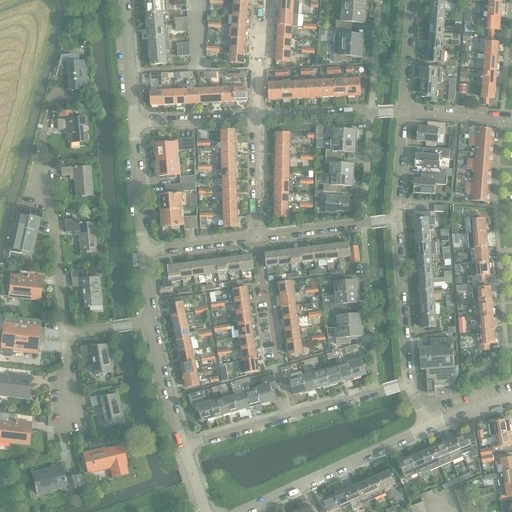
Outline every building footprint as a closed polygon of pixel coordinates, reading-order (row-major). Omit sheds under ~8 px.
[(147,7),(147,14),(163,13),(163,14),(167,13),(166,0),(161,1),(145,2),(145,7),(147,7)] [(360,1),(360,0),(342,0),(344,0),(343,11),(365,13),(366,1),(360,1)] [(432,1),(431,14),(445,15),(446,2),(432,1)] [(281,2),(280,14),(298,15),(299,3),(294,3),(294,2),(281,2)] [(484,16),(484,17),(488,17),(501,18),(501,17),(502,3),(489,2),(488,13),(484,13),(484,16)] [(247,17),(248,5),(234,4),(233,15),(247,17)] [(364,23),(365,13),(343,11),(342,22),(337,21),(336,28),(348,29),(349,22),(364,23)] [(146,22),(147,27),(164,26),(163,14),(163,13),(147,14),(148,22),(146,22)] [(280,14),(279,26),(292,27),(297,27),(298,15),(280,14)] [(431,14),(430,26),(444,27),(445,15),(431,14)] [(229,15),(229,21),(233,21),(232,27),(246,29),(247,17),(233,15),(229,15)] [(487,28),(487,30),(489,30),(489,36),(494,37),(494,30),(497,31),(500,31),(500,28),(501,18),(488,17),(487,28)] [(189,32),(188,25),(176,25),(176,33),(189,32)] [(148,33),(149,40),(169,39),(167,26),(164,26),(147,27),(147,33),(148,33)] [(279,26),(278,38),(292,39),(292,27),(279,26)] [(444,34),(444,27),(430,26),(429,36),(428,36),(428,38),(429,38),(443,39),(452,40),(459,41),(459,34),(452,33),(452,34),(444,34)] [(232,27),(231,39),(245,40),(246,29),(232,27)] [(336,34),(335,45),(341,45),(352,46),(361,47),(362,36),(352,35),(348,34),(348,29),(345,28),(336,28),(336,34)] [(486,42),(485,56),(498,57),(499,43),(493,43),(494,37),(489,36),(488,42),(486,42)] [(278,38),(277,50),(291,51),(292,39),(278,38)] [(429,38),(428,50),(444,52),(443,51),(443,39),(429,38)] [(148,47),(149,53),(166,52),(170,52),(169,39),(149,40),(150,47),(148,47)] [(231,39),(230,51),(244,52),(245,40),(231,39)] [(177,44),(177,51),(190,50),(189,43),(177,44)] [(334,55),(334,62),(346,63),(346,57),(352,57),(360,58),(361,47),(352,46),(341,45),(335,45),(334,55)] [(290,63),(295,63),(295,58),(290,58),(291,51),(277,50),(276,62),(290,63)] [(442,64),(444,64),(444,52),(428,50),(427,63),(442,64)] [(244,64),(244,52),(230,51),(230,63),(244,64)] [(167,64),(166,52),(149,53),(149,58),(150,58),(151,66),(162,65),(166,65),(167,64)] [(69,91),(86,90),(83,62),(75,63),(74,54),(61,56),(58,66),(68,70),(68,76),(66,76),(66,80),(68,80),(69,91)] [(478,56),(477,59),(485,60),(484,70),(497,71),(498,57),(485,56),(478,55),(478,56)] [(423,69),(422,84),(436,85),(436,84),(441,85),(442,70),(423,69)] [(484,70),(483,84),(496,85),(497,71),(484,70)] [(163,88),(163,80),(163,74),(150,75),(150,81),(157,80),(158,92),(150,92),(151,106),(164,106),(163,92),(163,88)] [(347,80),(334,81),(335,97),(348,97),(347,80)] [(360,80),(347,80),(348,97),(361,96),(360,80)] [(321,81),(308,82),(309,98),(322,98),(321,81)] [(334,81),(321,81),(322,98),(335,97),(334,81)] [(295,82),(282,83),(283,100),(296,99),(295,82)] [(308,82),(295,82),(296,99),(309,98),(308,82)] [(234,83),(228,84),(228,88),(223,89),(224,103),(236,102),(235,83),(234,83)] [(241,83),(235,83),(236,102),(248,102),(247,87),(241,88),(241,83)] [(270,100),(283,100),(282,83),(269,84),(270,100)] [(223,89),(217,89),(217,84),(210,84),(211,89),(212,89),(212,103),(224,103),(223,89)] [(436,92),(436,85),(422,84),(421,98),(427,98),(426,102),(437,103),(437,92),(436,92)] [(495,99),(496,85),(483,84),(482,98),(484,98),(484,104),(489,105),(489,99),(495,99)] [(180,91),(176,91),(176,105),(188,105),(187,90),(186,86),(180,86),(180,91)] [(192,87),(187,87),(187,90),(188,105),(200,104),(199,90),(192,90),(192,87)] [(176,91),(168,91),(168,88),(163,88),(163,92),(164,106),(176,105),(176,91)] [(211,89),(199,90),(200,104),(212,103),(212,89),(211,89)] [(91,95),(72,96),(74,109),(92,107),(91,95)] [(58,119),(73,118),(72,111),(57,112),(58,119)] [(69,143),(87,142),(85,118),(57,120),(58,130),(68,129),(69,143)] [(444,136),(444,123),(427,122),(427,128),(418,128),(417,142),(426,142),(425,146),(435,147),(436,136),(444,136)] [(470,135),(470,140),(494,142),(495,130),(478,128),(477,136),(470,135)] [(334,129),(333,141),(356,143),(356,131),(334,129)] [(221,131),(221,143),(235,143),(235,131),(221,131)] [(276,133),(276,145),(290,146),(290,134),(276,133)] [(157,145),(158,161),(176,159),(176,151),(194,150),(194,138),(177,139),(177,140),(167,141),(168,144),(157,145)] [(477,146),(476,153),(493,154),(494,142),(470,140),(470,146),(477,146)] [(327,150),(326,157),(338,158),(342,158),(342,151),(352,152),(355,152),(356,143),(333,141),(332,150),(327,150)] [(221,143),(218,143),(218,149),(221,148),(222,155),(236,155),(235,143),(221,143)] [(276,145),(276,157),(290,158),(290,146),(276,145)] [(416,154),(415,168),(439,169),(440,159),(449,160),(450,150),(424,148),(423,155),(416,154)] [(469,159),(468,164),(493,166),(493,154),(476,153),(476,160),(469,159)] [(222,155),(222,167),(236,167),(236,155),(222,155)] [(276,157),(275,169),(289,170),(290,158),(276,157)] [(337,163),(338,158),(326,157),(326,163),(331,163),(330,175),(353,176),(354,164),(337,163)] [(177,167),(176,159),(158,161),(159,176),(169,176),(170,179),(176,178),(176,175),(180,175),(180,167),(177,167)] [(475,170),(474,177),(492,178),(493,166),(468,164),(468,166),(468,170),(475,170)] [(83,197),(92,196),(90,168),(76,169),(76,167),(61,169),(62,176),(70,176),(70,180),(75,180),(77,197),(81,197),(81,198),(83,198),(83,197)] [(222,167),(222,179),(237,179),(236,167),(222,167)] [(275,169),(275,181),(289,182),(289,170),(275,169)] [(414,180),(413,194),(435,195),(436,185),(446,186),(447,176),(421,174),(421,180),(414,180)] [(352,187),(353,176),(330,175),(330,184),(324,184),(324,191),(335,192),(336,186),(352,187)] [(180,177),(180,185),(195,184),(195,176),(180,177)] [(467,183),(466,189),(491,190),(492,178),(474,177),(474,184),(467,183)] [(237,191),(237,179),(222,179),(223,191),(237,191)] [(275,181),(275,193),(289,194),(289,182),(275,181)] [(166,195),(160,196),(161,212),(181,210),(180,202),(182,202),(182,195),(184,195),(184,192),(196,191),(195,186),(195,184),(180,185),(165,186),(166,195)] [(490,203),(491,190),(466,189),(466,194),(473,194),(472,201),(490,203)] [(223,191),(223,203),(237,203),(237,191),(223,191)] [(335,197),(335,192),(324,191),(323,197),(327,197),(326,212),(337,213),(337,211),(348,212),(350,198),(335,197)] [(275,193),(275,205),(288,206),(289,194),(275,193)] [(223,203),(224,215),(238,215),(237,203),(223,203)] [(288,218),(288,206),(275,205),(274,218),(288,218)] [(181,218),(181,210),(161,212),(162,227),(173,227),(173,230),(180,229),(180,226),(184,226),(184,230),(197,229),(197,217),(181,218)] [(415,221),(416,233),(430,232),(434,232),(434,227),(436,227),(435,219),(431,220),(431,212),(420,213),(420,214),(416,214),(417,220),(415,221)] [(36,238),(38,225),(40,219),(18,214),(15,228),(19,229),(17,239),(13,238),(10,252),(30,256),(34,237),(36,238)] [(470,217),(471,233),(472,233),(487,232),(486,219),(480,220),(480,214),(475,214),(475,216),(470,217)] [(238,227),(238,215),(224,215),(224,227),(238,227)] [(81,223),(79,224),(78,219),(72,220),(65,220),(66,232),(74,232),(74,236),(79,236),(81,253),(85,253),(85,254),(88,254),(88,253),(97,252),(94,223),(81,225),(81,223)] [(416,233),(417,244),(431,243),(430,232),(416,233)] [(475,248),(475,249),(488,248),(487,232),(472,233),(471,233),(468,234),(469,249),(475,248)] [(349,242),(337,244),(339,258),(351,257),(352,263),(360,262),(357,247),(350,248),(349,242)] [(431,244),(431,243),(417,244),(418,257),(432,256),(437,255),(436,243),(431,244)] [(337,244),(325,245),(327,260),(328,264),(333,263),(333,259),(339,258),(337,244)] [(325,245),(313,247),(315,261),(327,260),(325,245)] [(313,247),(301,248),(303,263),(315,261),(313,247)] [(301,248),(289,250),(291,264),(303,263),(301,248)] [(475,249),(477,264),(489,263),(488,248),(475,249)] [(289,250),(277,252),(279,266),(291,264),(289,250)] [(267,268),(279,266),(277,252),(265,253),(267,268)] [(252,255),(240,257),(242,271),(253,269),(252,255)] [(418,257),(418,269),(432,268),(432,256),(418,257)] [(240,257),(228,258),(230,272),(242,271),(240,257)] [(228,258),(216,260),(218,274),(230,272),(228,258)] [(216,260),(204,261),(206,275),(206,280),(212,279),(211,275),(218,274),(216,260)] [(204,261),(192,263),(194,277),(206,275),(204,261)] [(192,263),(180,265),(182,279),(194,277),(192,263)] [(490,275),(489,263),(477,264),(471,264),(471,276),(467,277),(468,283),(481,282),(485,282),(485,276),(490,275)] [(182,280),(182,279),(180,265),(168,266),(169,271),(167,271),(163,272),(165,289),(173,288),(173,287),(172,283),(181,280),(182,280)] [(432,268),(418,269),(419,280),(438,279),(438,276),(436,275),(436,274),(435,267),(432,268)] [(10,276),(9,287),(3,287),(2,297),(39,301),(42,278),(33,277),(34,271),(20,269),(19,277),(10,276)] [(332,277),(329,277),(329,284),(335,283),(336,294),(352,293),(358,292),(357,281),(342,282),(342,279),(345,279),(344,276),(341,276),(332,277)] [(88,277),(72,279),(73,287),(82,286),(84,308),(101,306),(99,278),(88,279),(88,277)] [(438,279),(419,280),(420,293),(434,291),(434,284),(445,283),(445,285),(452,284),(451,278),(444,278),(444,279),(438,279)] [(318,287),(317,288),(316,279),(311,280),(312,288),(311,288),(312,294),(319,293),(318,287)] [(279,283),(280,295),(294,293),(292,281),(279,283)] [(486,288),(485,282),(481,282),(481,288),(480,288),(473,288),(474,302),(480,301),(480,302),(492,301),(491,288),(486,288)] [(233,290),(235,302),(249,300),(247,288),(233,290)] [(420,293),(421,305),(435,304),(434,291),(420,293)] [(359,303),(358,292),(336,294),(337,304),(331,305),(332,312),(344,310),(343,304),(359,303)] [(280,295),(282,307),(296,305),(294,293),(280,295)] [(169,305),(172,317),(186,315),(183,302),(183,303),(182,298),(170,299),(171,305),(169,305)] [(250,312),(249,300),(235,302),(237,314),(250,312)] [(480,302),(481,317),(494,316),(492,301),(480,302)] [(421,305),(422,317),(436,315),(435,304),(421,305)] [(282,307),(284,319),(297,317),(296,305),(282,307)] [(344,316),(344,310),(332,312),(332,317),(338,316),(339,328),(361,326),(360,315),(344,316)] [(252,324),(250,312),(237,314),(238,326),(252,324)] [(186,315),(172,317),(174,329),(188,327),(194,325),(191,314),(186,315)] [(436,322),(436,315),(422,317),(423,329),(430,328),(430,332),(440,331),(439,322),(436,322)] [(481,317),(482,333),(495,331),(494,316),(481,317)] [(284,319),(285,331),(299,329),(297,317),(284,319)] [(16,325),(3,324),(2,332),(1,332),(0,337),(0,353),(1,355),(4,356),(7,357),(10,356),(13,354),(13,352),(36,354),(39,328),(38,328),(39,322),(17,320),(16,325)] [(254,336),(252,324),(238,326),(234,327),(234,332),(239,331),(240,338),(254,336)] [(339,338),(336,338),(337,345),(347,344),(346,338),(352,337),(362,337),(361,326),(339,328),(339,338)] [(174,329),(177,341),(196,337),(196,338),(198,337),(197,333),(189,334),(188,327),(174,329)] [(285,331),(287,343),(301,341),(299,329),(285,331)] [(496,344),(495,331),(482,333),(483,344),(479,345),(479,351),(491,350),(490,344),(496,344)] [(240,338),(242,350),(255,348),(254,336),(240,338)] [(196,337),(177,341),(179,353),(193,350),(199,349),(196,338),(196,337)] [(436,349),(420,350),(421,360),(422,371),(426,370),(428,394),(435,393),(435,387),(443,386),(454,379),(456,368),(454,368),(454,358),(452,339),(435,341),(436,349)] [(302,353),(301,341),(287,343),(289,355),(302,353)] [(99,375),(112,372),(107,345),(96,347),(96,345),(81,347),(82,356),(92,354),(95,375),(98,375),(98,376),(99,375)] [(347,354),(352,353),(358,351),(356,345),(345,348),(347,354)] [(242,350),(244,362),(257,360),(255,348),(242,350)] [(179,353),(181,365),(195,362),(201,361),(200,356),(194,357),(193,350),(179,353)] [(349,362),(349,363),(354,379),(367,376),(362,358),(349,362)] [(259,372),(257,360),(244,362),(238,363),(239,368),(244,367),(245,374),(259,372)] [(181,365),(184,376),(197,374),(195,362),(181,365)] [(354,379),(349,363),(337,366),(342,383),(354,379)] [(342,383),(337,366),(326,370),(330,386),(342,383)] [(318,368),(313,370),(314,373),(319,389),(330,386),(326,370),(319,372),(318,368)] [(292,378),(289,379),(294,396),(307,392),(302,376),(302,375),(301,372),(291,375),(292,378)] [(314,373),(302,376),(307,392),(319,389),(314,373)] [(200,386),(197,374),(184,376),(186,388),(200,386)] [(0,397),(28,400),(31,378),(15,376),(15,378),(0,376),(0,397)] [(257,388),(257,389),(262,405),(274,401),(271,391),(277,389),(273,376),(261,379),(263,386),(257,388)] [(249,384),(243,385),(245,392),(250,408),(262,405),(257,389),(251,391),(249,384)] [(225,385),(219,387),(220,392),(221,395),(228,393),(225,385)] [(202,422),(215,418),(211,402),(210,402),(210,401),(204,403),(203,399),(206,398),(204,391),(188,395),(192,408),(198,406),(200,413),(196,414),(198,421),(197,421),(201,420),(202,422)] [(245,392),(234,396),(238,411),(250,408),(245,392)] [(110,424),(123,421),(117,394),(106,397),(105,395),(90,398),(92,407),(102,404),(106,425),(108,425),(109,426),(110,425),(110,424)] [(234,396),(222,399),(227,415),(238,411),(234,396)] [(222,399),(211,402),(215,418),(227,415),(222,399)] [(31,424),(16,422),(13,422),(13,417),(0,415),(0,443),(29,447),(31,424)] [(495,423),(489,424),(491,437),(497,436),(511,433),(509,420),(495,423)] [(492,445),(493,449),(493,452),(505,450),(505,447),(511,446),(511,440),(511,433),(497,436),(498,444),(492,445)] [(467,434),(455,439),(463,457),(465,457),(464,455),(470,452),(473,457),(478,456),(475,435),(469,436),(467,434)] [(452,462),(463,457),(455,439),(444,443),(452,462)] [(444,443),(433,448),(441,467),(452,462),(444,443)] [(113,478),(128,474),(125,465),(126,465),(122,446),(102,451),(101,450),(83,454),(88,474),(93,473),(93,471),(110,467),(113,478)] [(433,448),(422,453),(430,472),(441,467),(433,448)] [(491,449),(480,451),(482,457),(483,457),(492,456),(491,449)] [(424,474),(430,472),(422,453),(410,458),(417,474),(418,474),(420,479),(425,477),(424,474)] [(399,463),(406,477),(407,479),(417,474),(410,458),(399,463)] [(497,466),(499,474),(511,471),(511,458),(501,460),(501,461),(495,462),(496,466),(497,466)] [(70,490),(78,489),(85,487),(82,474),(75,476),(65,479),(62,467),(32,474),(35,488),(34,488),(36,495),(38,495),(37,494),(52,490),(53,491),(67,488),(67,486),(69,485),(70,490)] [(389,471),(378,476),(385,493),(391,490),(390,488),(396,485),(389,471)] [(501,486),(506,485),(511,484),(511,471),(499,474),(491,475),(486,476),(486,481),(499,478),(501,486)] [(470,474),(459,479),(461,483),(472,478),(470,474)] [(378,476),(367,481),(375,499),(386,494),(385,493),(378,476)] [(446,480),(448,484),(450,488),(461,483),(459,479),(452,482),(450,479),(446,480)] [(367,481),(356,486),(364,504),(375,499),(367,481)] [(511,497),(511,484),(506,485),(507,494),(501,495),(502,499),(508,498),(511,497)] [(365,506),(364,504),(356,486),(344,491),(353,511),(361,508),(362,511),(366,509),(365,506)] [(455,491),(457,498),(469,494),(467,487),(455,491)] [(340,511),(351,511),(353,511),(344,491),(333,497),(339,508),(340,511)] [(457,498),(460,505),(472,500),(469,494),(457,498)] [(333,497),(322,502),(326,511),(340,511),(339,508),(333,497)] [(460,505),(462,511),(474,507),(472,500),(460,505)] [(423,503),(411,508),(412,511),(419,511),(425,510),(423,503)]
